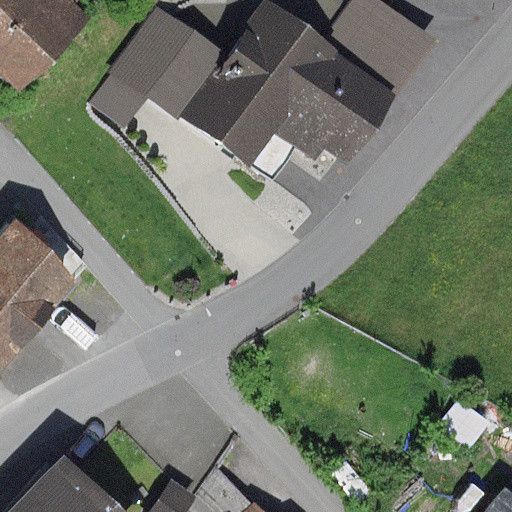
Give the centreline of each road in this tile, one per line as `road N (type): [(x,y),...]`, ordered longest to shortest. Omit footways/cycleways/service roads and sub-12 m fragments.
road 1 (residential): [(185,349),(321,273),(511,50)]
road 2 (residential): [(185,349),(0,131)]
road 3 (residential): [(0,460),(185,349)]
road 4 (residential): [(322,511),(185,349)]
